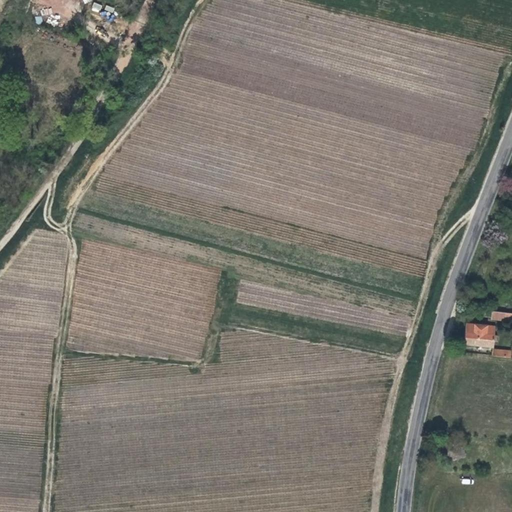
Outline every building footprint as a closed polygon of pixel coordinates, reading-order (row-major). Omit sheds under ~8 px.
[(91,10),(99,13),(102,5),(94,2),(91,10)] [(106,19),(114,10),(108,5),(100,14),(106,19)] [(489,319),(502,321),(502,313),(489,312),(489,319)] [(496,327),(463,324),(462,335),(461,347),(491,349),(491,343),(494,344),(496,327)] [(455,452),(445,451),(444,459),(454,460),(455,452)]
